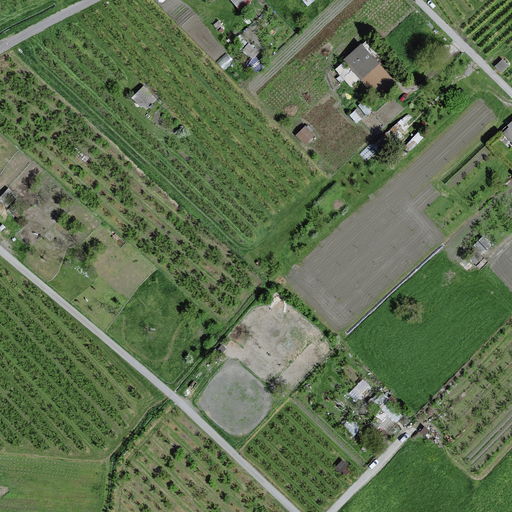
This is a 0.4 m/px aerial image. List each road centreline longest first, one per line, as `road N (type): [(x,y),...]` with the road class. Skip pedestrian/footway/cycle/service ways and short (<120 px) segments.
road 1 (unclassified): [(0,250),(295,511)]
road 2 (unclassified): [(418,0),(511,92)]
